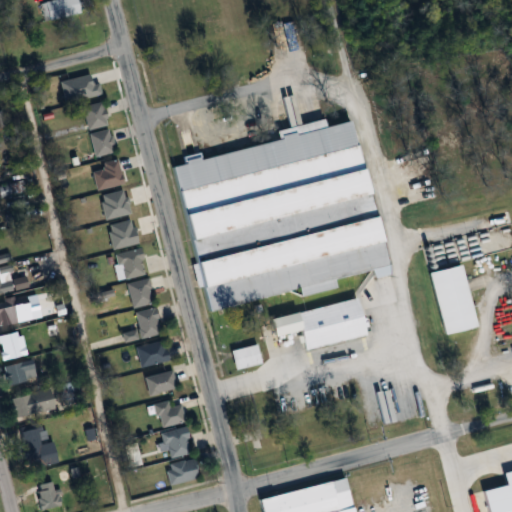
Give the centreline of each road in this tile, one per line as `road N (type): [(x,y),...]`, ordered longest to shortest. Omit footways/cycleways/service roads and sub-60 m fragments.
road 1 (residential): [(108,0),(237,511)]
road 2 (tertiary): [(154,511),(511,420)]
road 3 (residential): [(0,74),(120,46)]
